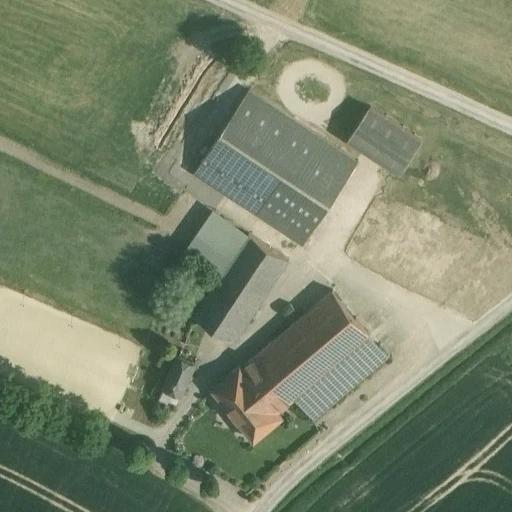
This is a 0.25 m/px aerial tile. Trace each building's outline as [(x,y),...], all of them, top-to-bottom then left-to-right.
[(343,150),(250,89),(195,172),(227,193),(304,245),(359,161),(343,150)] [(421,140),(371,107),(349,140),(395,171),(399,173),(421,140)] [(290,259),(216,210),(190,249),(224,272),(196,315),(235,341),(290,259)] [(334,289),(243,365),(279,411),(296,397),(315,419),(390,356),(334,289)] [(196,364),(179,356),(165,387),(182,395),(196,364)] [(279,411),(243,365),(241,364),(214,388),(256,439),(284,416),(279,411)] [(176,406),(182,395),(165,387),(159,399),(176,406)]
